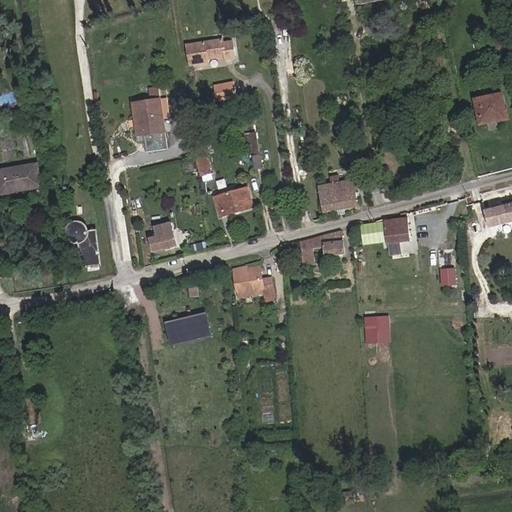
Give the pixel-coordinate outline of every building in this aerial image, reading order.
[(357,0),(359,9),(404,1),(404,0),(357,0)] [(189,44),(192,63),(209,60),(208,56),(225,53),(226,58),(236,56),(233,39),(224,41),(224,37),(189,44)] [(217,86),(220,100),(240,96),(236,81),(217,86)] [(504,118),(499,93),(471,99),(476,124),(504,118)] [(162,131),(163,131),(159,99),(138,102),(143,134),(144,134),(162,131)] [(146,151),(165,149),(162,131),(144,134),(146,151)] [(265,171),(260,134),(252,135),(257,172),(265,171)] [(202,173),(213,172),(211,154),(200,155),(202,173)] [(33,155),(0,160),(0,184),(37,178),(33,155)] [(338,182),(337,174),(328,176),(329,184),(338,182)] [(323,212),(360,206),(355,181),(319,187),(323,212)] [(221,194),(225,213),(254,208),(250,188),(221,194)] [(511,223),(511,204),(486,211),(491,230),(511,223)] [(429,219),(428,212),(417,214),(418,221),(429,219)] [(386,220),(364,226),(365,235),(375,235),(376,239),(388,238),(390,245),(411,243),(408,219),(408,214),(402,215),(403,220),(388,223),(386,220)] [(67,219),(64,222),(63,228),(63,232),(66,236),(68,238),(71,239),(75,240),(79,265),(96,263),(93,226),(86,226),(84,222),(82,220),(76,217),(70,217),(67,219)] [(157,237),(152,238),(149,239),(152,250),(178,243),(172,221),(155,225),(156,231),(157,237)] [(357,236),(365,235),(364,226),(356,228),(357,236)] [(343,231),(301,242),(303,260),(316,259),(315,250),(327,249),(328,257),(346,255),(343,231)] [(455,246),(447,246),(448,262),(456,262),(455,246)] [(259,261),(247,264),(249,273),(261,270),(259,261)] [(263,278),(261,270),(249,273),(247,264),(233,267),(239,294),(264,288),(266,298),(276,297),(272,276),(263,278)] [(440,268),(440,286),(456,285),(456,268),(440,268)] [(191,286),(193,293),(200,292),(199,284),(191,286)] [(212,333),(206,312),(194,315),(194,316),(188,318),(188,317),(167,322),(172,343),(182,341),(180,336),(200,331),(201,336),(212,333)] [(389,314),(363,317),(366,344),(392,341),(389,314)] [(38,424),(34,398),(23,399),(27,426),(38,424)]
